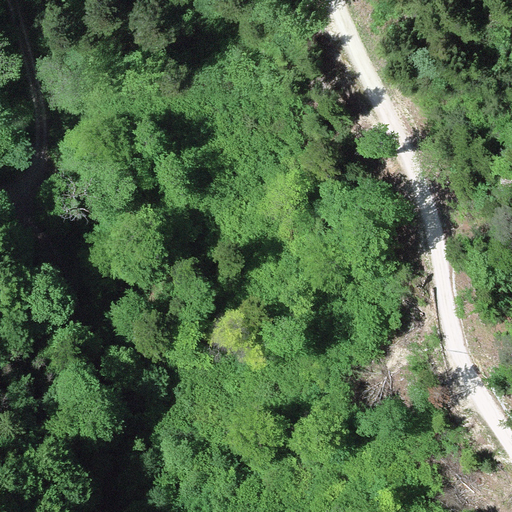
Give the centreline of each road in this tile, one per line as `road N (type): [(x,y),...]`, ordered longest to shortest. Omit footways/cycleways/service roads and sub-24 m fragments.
road 1 (unclassified): [(511,448),(464,371),(431,211),(334,0)]
road 2 (track): [(16,188),(78,283),(108,421),(108,511)]
road 3 (track): [(13,0),(42,146),(37,166),(16,188)]
